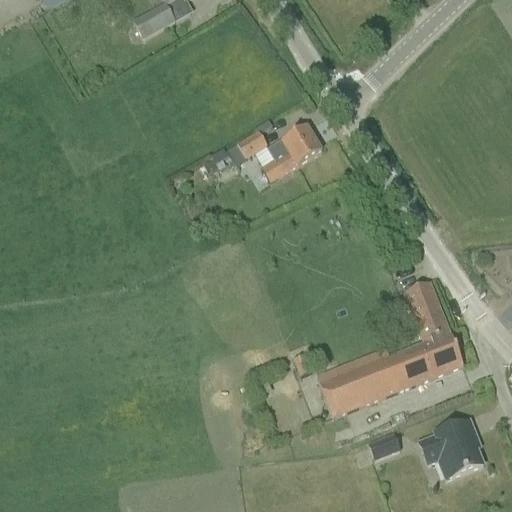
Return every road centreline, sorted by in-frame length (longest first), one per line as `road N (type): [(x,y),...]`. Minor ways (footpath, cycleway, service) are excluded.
road 1 (unclassified): [(493,338),(439,271),(336,112)]
road 2 (unclassified): [(336,112),(469,0)]
road 3 (unclassified): [(336,112),(268,0)]
